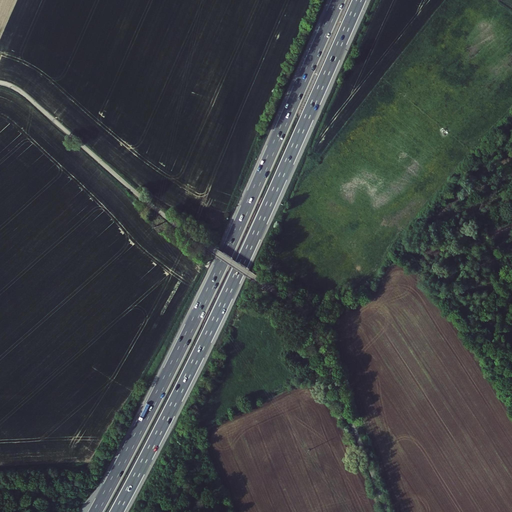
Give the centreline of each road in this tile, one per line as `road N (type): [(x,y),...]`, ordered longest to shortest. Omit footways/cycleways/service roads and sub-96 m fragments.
road 1 (motorway): [(338,0),(202,305),(95,511)]
road 2 (motorway): [(116,511),(228,291),(358,0)]
road 3 (unclassified): [(212,248),(298,314),(387,511)]
road 4 (residential): [(0,82),(212,248)]
